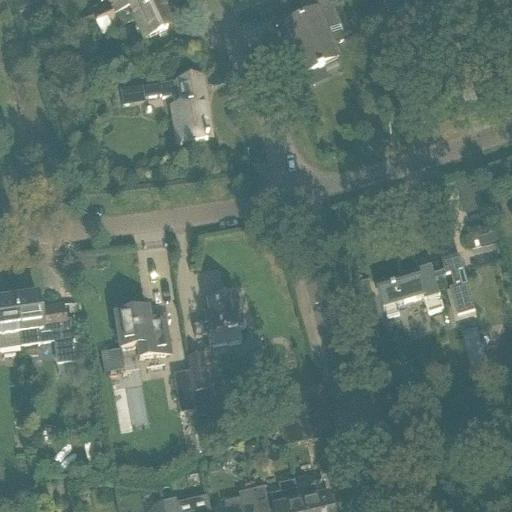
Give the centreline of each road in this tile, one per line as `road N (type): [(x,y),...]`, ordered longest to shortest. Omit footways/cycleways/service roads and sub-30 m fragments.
road 1 (residential): [(381,511),(294,197)]
road 2 (residential): [(0,240),(294,197)]
road 3 (residential): [(294,197),(511,128)]
road 4 (residential): [(294,197),(263,103),(214,0)]
